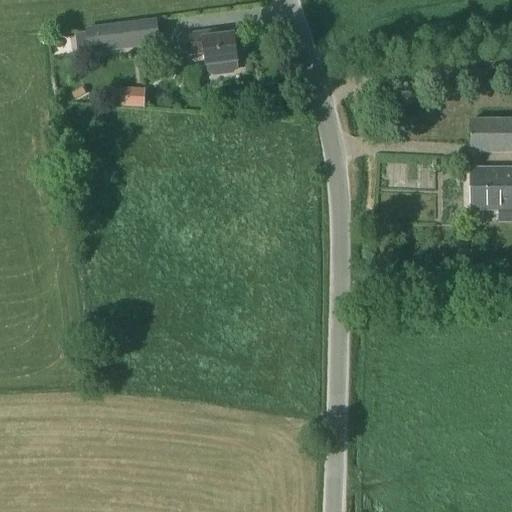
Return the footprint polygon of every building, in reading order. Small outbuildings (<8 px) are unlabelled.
[(155,18),(86,28),(90,52),(142,44),(138,21),(153,19),(153,20),(155,20),(155,18)] [(209,33),(180,37),(183,57),(205,54),(207,67),(220,65),(220,71),(225,74),(234,73),(237,68),(236,62),(238,62),(237,53),(241,52),(243,49),(242,38),(239,36),(235,37),(234,35),(210,38),(209,33)] [(110,93),(109,109),(128,109),(128,94),(110,93)] [(511,120),(471,121),(471,155),(511,155),(511,120)] [(511,169),(471,170),(471,212),(511,212),(511,169)]
